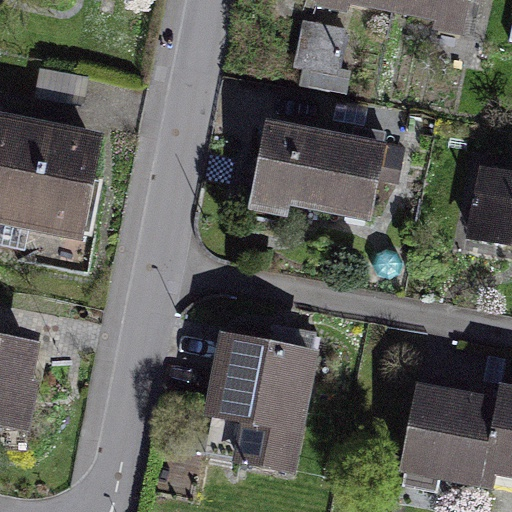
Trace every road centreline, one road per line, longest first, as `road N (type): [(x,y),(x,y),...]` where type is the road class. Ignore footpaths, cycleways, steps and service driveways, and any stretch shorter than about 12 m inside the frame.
road 1 (residential): [(106,511),(206,0)]
road 2 (unknown): [(154,267),(511,339)]
